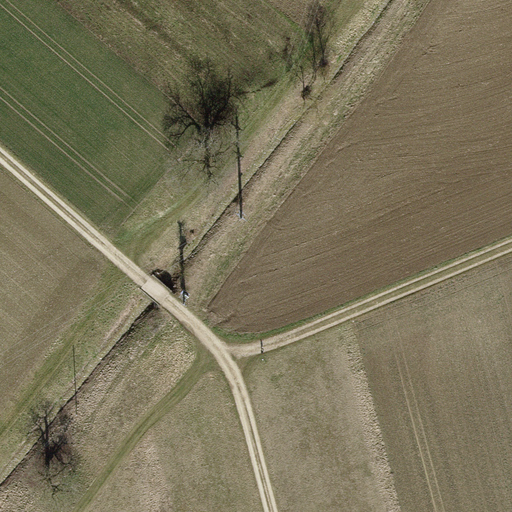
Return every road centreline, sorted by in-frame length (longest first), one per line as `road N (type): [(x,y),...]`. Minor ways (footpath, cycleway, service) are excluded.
road 1 (track): [(0,154),(225,357),(270,511)]
road 2 (track): [(225,357),(511,244)]
